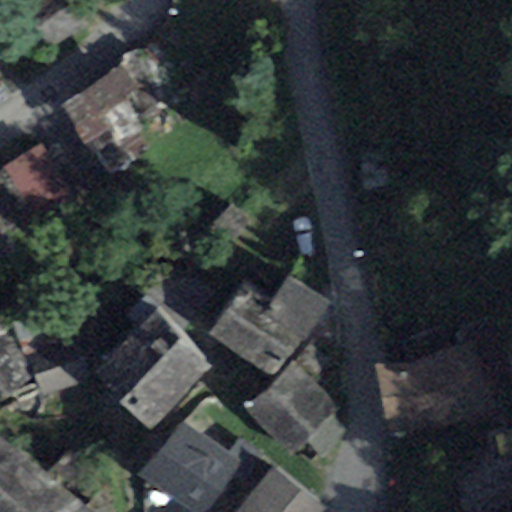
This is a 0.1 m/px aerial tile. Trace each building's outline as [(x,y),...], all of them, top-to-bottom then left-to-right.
[(120,65),(61,104),(111,177),(169,138),(120,65)] [(50,141),(5,169),(40,226),(86,198),(50,141)] [(5,169),(0,172),(0,259),(44,232),(40,226),(5,169)] [(328,304),(291,278),(271,307),(242,287),(210,333),(275,379),(328,304)] [(159,308),(96,375),(151,431),(209,369),(159,308)] [(75,325),(21,341),(38,396),(92,379),(75,325)] [(0,326),(0,397),(31,379),(0,326)] [(466,335),(369,361),(390,436),(487,410),(466,335)] [(290,456),(306,442),(321,458),(347,434),(332,417),(338,412),(293,365),(245,409),(290,456)] [(210,511),(242,466),(180,423),(142,477),(193,511),(210,511)] [(91,511),(0,439),(0,511),(91,511)] [(511,462),(510,453),(454,468),(465,511),(478,511),(511,503),(511,462)] [(323,511),(325,510),(276,467),(237,511),(323,511)]
